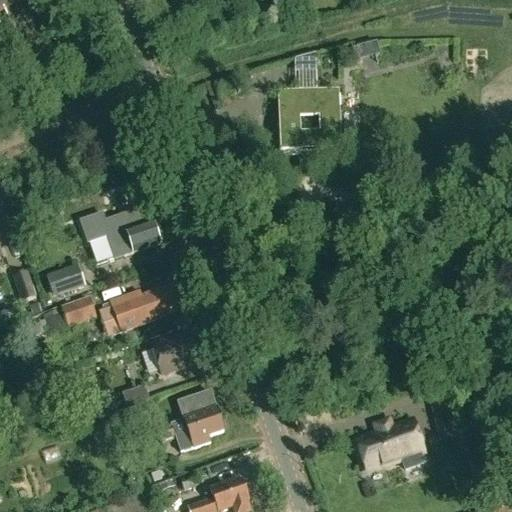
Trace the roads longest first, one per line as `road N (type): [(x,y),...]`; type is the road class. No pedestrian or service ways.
road 1 (tertiary): [(303,511),(157,85)]
road 2 (residential): [(157,85),(0,140)]
